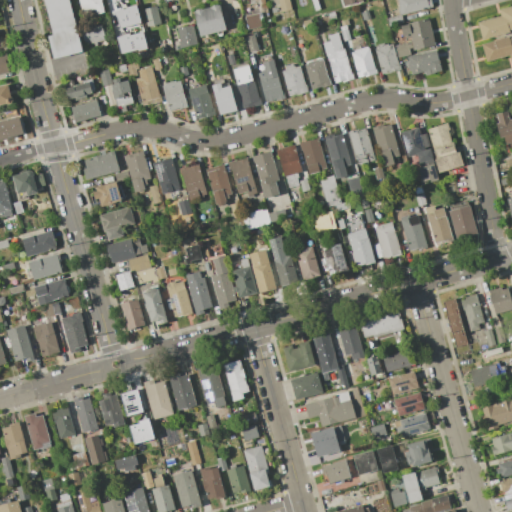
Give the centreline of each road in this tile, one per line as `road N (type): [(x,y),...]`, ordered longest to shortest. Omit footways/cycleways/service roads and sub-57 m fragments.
road 1 (residential): [(54,146),(138,128),(232,140),(352,105),(440,102),(511,83)]
road 2 (residential): [(511,254),(122,363)]
road 3 (residential): [(17,0),(113,357)]
road 4 (residential): [(453,0),(498,258)]
road 5 (residential): [(414,281),(479,511)]
road 6 (residential): [(253,327),(304,511)]
